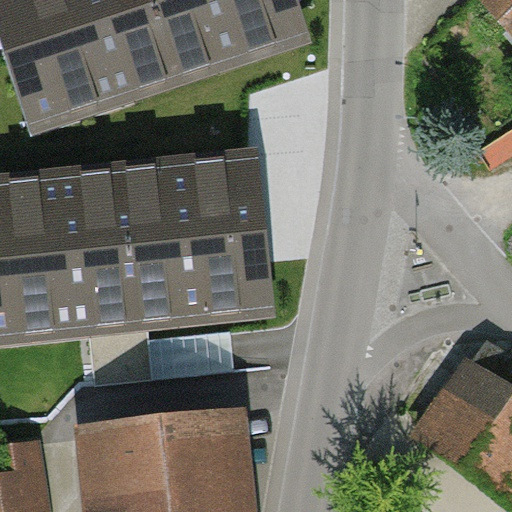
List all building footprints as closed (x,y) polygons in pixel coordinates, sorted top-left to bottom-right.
[(289,0),(21,0),(62,123),(303,43),(289,0)] [(511,0),(478,0),(466,12),(511,60),(511,0)] [(267,308),(251,162),(0,190),(0,211),(4,244),(8,284),(14,336),(267,308)] [(511,511),(511,402),(473,374),(417,452),(500,511),(511,511)] [(234,511),(223,405),(82,420),(92,511),(234,511)] [(0,511),(52,511),(42,442),(0,447),(0,511)]
